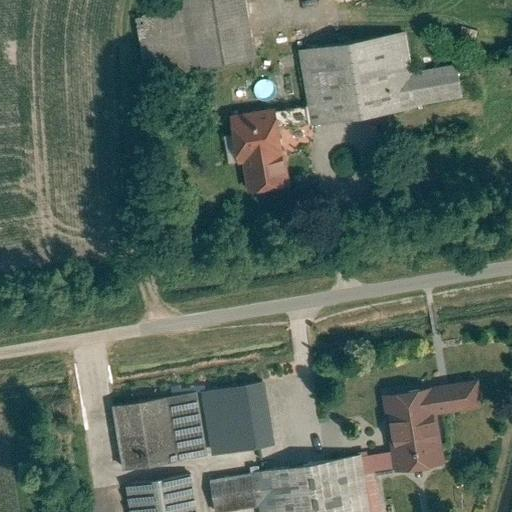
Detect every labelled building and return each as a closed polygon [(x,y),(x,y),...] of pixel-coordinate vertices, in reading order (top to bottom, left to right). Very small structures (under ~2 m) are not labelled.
[(253,57),(242,0),(179,0),(181,6),(141,13),(152,74),(253,57)] [(405,28),(298,46),(311,123),(418,105),(462,97),(456,62),(412,70),(405,28)] [(272,114),(227,122),(233,158),(240,157),(246,189),(284,183),(272,114)] [(382,511),(375,468),(393,465),(393,468),(443,459),(435,413),(480,405),(473,367),(379,383),(390,449),(362,454),(362,451),(253,469),(253,471),(210,479),(215,511),(220,511),(259,506),(259,511),(382,511)] [(212,452),(274,443),(262,379),(201,389),(212,452)] [(194,390),(111,405),(123,469),(206,454),(194,390)] [(196,511),(190,472),(126,483),(131,511),(196,511)]
